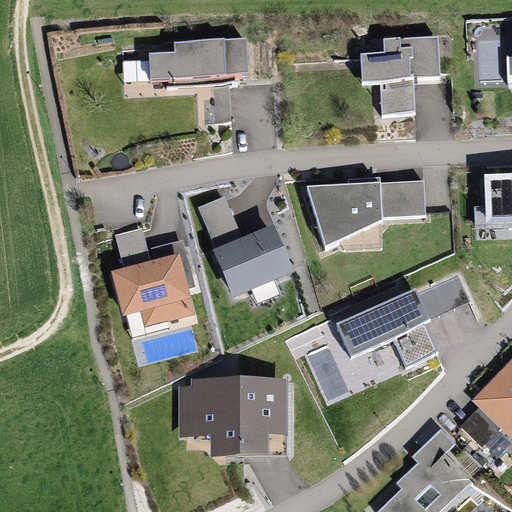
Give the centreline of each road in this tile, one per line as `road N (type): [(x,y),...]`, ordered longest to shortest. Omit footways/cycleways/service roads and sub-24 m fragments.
road 1 (track): [(0,355),(64,322),(66,289),(14,45),(24,0)]
road 2 (residential): [(119,185),(511,148)]
road 3 (residential): [(286,511),(382,458),(511,321)]
